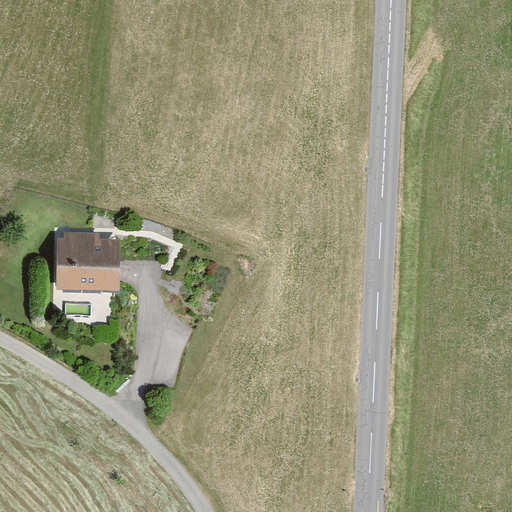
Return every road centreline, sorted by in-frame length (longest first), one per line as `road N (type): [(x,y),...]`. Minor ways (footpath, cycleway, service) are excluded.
road 1 (tertiary): [(388,0),(364,511)]
road 2 (residential): [(0,337),(121,416),(203,511)]
